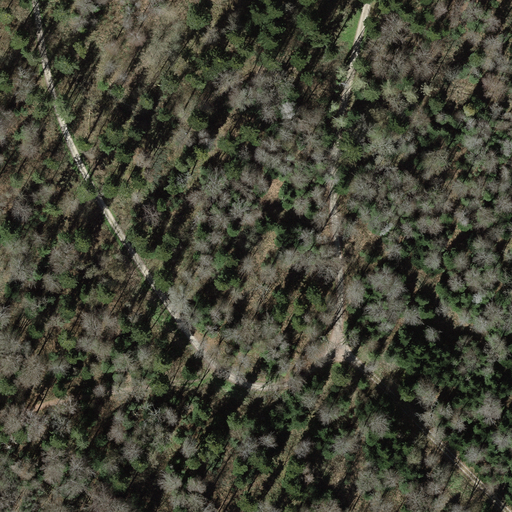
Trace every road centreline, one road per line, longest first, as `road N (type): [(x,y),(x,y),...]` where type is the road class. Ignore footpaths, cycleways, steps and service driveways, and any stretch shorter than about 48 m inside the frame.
road 1 (track): [(364,0),(334,109),(336,315),(345,356),(502,511)]
road 2 (track): [(27,0),(61,142),(136,285),(193,364),(256,388),(291,384),(345,356)]
